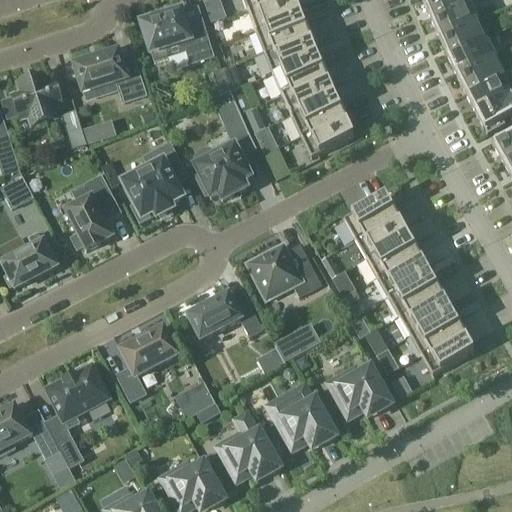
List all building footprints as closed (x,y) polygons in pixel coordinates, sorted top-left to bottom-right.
[(242,0),(248,13),(284,0),(242,0)] [(255,35),(300,18),(297,10),(301,9),(297,0),(284,0),(248,13),(255,35)] [(430,21),(471,4),(467,6),(464,0),(427,0),(422,2),(430,21)] [(438,40),(475,24),(479,22),(471,4),(430,21),(438,40)] [(221,9),(208,14),(212,26),(225,21),(221,9)] [(184,25),(181,14),(140,27),(150,57),(151,57),(154,66),(169,62),(166,52),(183,47),(190,68),(213,61),(200,20),(184,25)] [(264,56),(312,37),(306,24),(303,26),(300,18),(255,35),(264,56)] [(447,59),(488,40),(487,40),(483,42),(475,24),(438,40),(447,59)] [(272,78),(316,59),(313,52),(317,50),(312,37),(264,56),(272,76),(272,78)] [(320,60),(347,54),(344,40),(317,45),(320,60)] [(456,78),(496,58),(488,40),(447,59),(456,78)] [(120,63),(117,55),(89,64),(88,61),(76,65),(77,68),(74,68),(83,96),(116,86),(123,107),(146,99),(133,59),(120,63)] [(501,78),(505,76),(496,58),(456,78),(465,96),(501,78)] [(233,59),(225,62),(228,71),(235,68),(233,59)] [(282,99),(329,78),(323,65),(319,67),(316,59),(272,78),(282,99)] [(221,73),(207,77),(210,87),(214,100),(228,95),(221,73)] [(291,120),(334,100),(331,93),(334,91),(329,78),(282,99),(291,120)] [(475,115),(510,96),(501,78),(465,96),(475,115)] [(45,87),(42,79),(17,87),(20,95),(11,98),(19,123),(28,120),(31,129),(56,121),(53,112),(61,109),(53,85),(45,87)] [(245,127),(231,95),(231,94),(213,101),(228,134),(245,127)] [(511,95),(510,96),(475,115),(487,138),(505,128),(503,124),(511,119),(511,95)] [(301,141),(347,118),(341,106),(337,108),(334,100),(291,120),(301,141)] [(253,111),(244,115),(249,125),(261,119),(257,110),(253,111)] [(86,147),(75,113),(62,117),(73,151),(86,147)] [(347,118),(301,141),(311,162),(353,141),(349,133),(353,131),(347,118)] [(0,132),(0,165),(6,185),(21,180),(5,131),(0,132)] [(504,167),(511,162),(511,137),(511,138),(509,134),(491,144),(504,167)] [(160,220),(169,215),(173,213),(170,208),(182,201),(174,185),(186,178),(170,147),(143,161),(149,173),(122,187),(134,210),(131,211),(140,227),(155,219),(156,221),(160,219),(160,220)] [(251,167),(242,148),(238,149),(237,148),(220,157),(219,156),(217,155),(214,153),(211,152),(208,151),(206,151),(199,155),(198,157),(197,159),(197,161),(196,163),(196,165),(196,167),(196,169),(195,170),(199,178),(195,180),(205,199),(209,197),(211,201),(219,197),(223,204),(246,192),(242,184),(253,179),(248,169),(251,167)] [(0,189),(12,212),(33,201),(22,180),(21,180),(0,188),(0,189)] [(86,255),(101,247),(101,246),(111,241),(104,226),(111,222),(107,215),(117,210),(101,180),(72,195),(78,208),(65,215),(77,238),(70,241),(77,254),(84,250),(86,255)] [(355,244),(399,218),(392,206),(389,208),(385,200),(344,223),(355,244)] [(366,263),(407,240),(403,232),(406,230),(399,218),(355,244),(366,263)] [(42,246),(37,237),(28,242),(33,250),(1,267),(7,279),(4,281),(10,291),(13,290),(14,293),(56,271),(43,245),(42,246)] [(377,282),(422,257),(414,244),(411,246),(407,240),(366,263),(377,282)] [(294,270),(283,249),(270,255),(268,252),(257,258),(259,262),(246,268),(266,305),(293,291),(299,301),(322,289),(307,263),(294,270)] [(388,302),(429,278),(425,271),(428,269),(422,257),(377,282),(388,302)] [(329,259),(321,263),(332,283),(340,278),(329,259)] [(399,321),(444,296),(436,283),(433,285),(429,278),(388,302),(399,321)] [(410,340),(451,317),(447,309),(450,307),(444,296),(399,321),(410,340)] [(237,316),(228,298),(204,311),(202,308),(189,315),(191,318),(187,320),(200,345),(240,324),(249,341),(263,334),(250,310),(237,316)] [(421,359),(465,334),(458,322),(455,324),(451,317),(410,340),(421,359)] [(160,334),(159,331),(148,337),(149,340),(121,354),(130,372),(117,379),(131,406),(145,398),(136,380),(177,359),(163,333),(160,334)] [(465,334),(421,359),(432,379),(473,356),(469,348),(472,346),(465,334)] [(383,346),(373,352),(377,358),(386,353),(383,346)] [(285,368),(276,352),(257,362),(266,378),(285,368)] [(387,353),(377,359),(381,366),(392,361),(387,353)] [(397,389),(414,377),(405,364),(388,375),(397,389)] [(89,371),(87,368),(75,374),(76,378),(46,394),(67,434),(79,427),(76,420),(109,403),(92,370),(89,371)] [(391,408),(370,371),(358,377),(355,372),(328,387),(348,423),(363,414),(368,422),(391,408)] [(312,453),(336,440),(308,390),(268,413),(292,454),(308,446),(312,453)] [(179,400),(193,426),(209,417),(196,391),(179,400)] [(29,439),(14,411),(0,417),(0,460),(15,453),(12,448),(29,439)] [(243,435),(216,451),(236,486),(252,477),(257,485),(280,471),(248,414),(235,421),(243,435)] [(56,448),(47,430),(32,437),(46,462),(60,455),(56,448)] [(70,440),(56,448),(60,455),(69,473),(83,465),(70,440)] [(208,511),(225,503),(203,466),(192,472),(188,467),(161,482),(177,511),(190,511),(197,509),(198,511),(208,511)] [(156,511),(148,497),(136,504),(133,498),(108,511),(156,511)]
